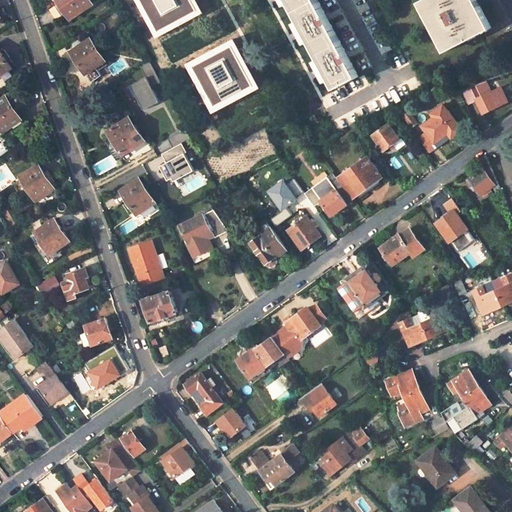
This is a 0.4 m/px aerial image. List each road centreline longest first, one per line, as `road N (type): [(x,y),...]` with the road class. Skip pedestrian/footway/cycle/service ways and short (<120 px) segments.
road 1 (unclassified): [(156,382),(511,125)]
road 2 (unclassified): [(156,382),(20,0)]
road 3 (unclassified): [(0,495),(156,382)]
road 4 (unclassified): [(254,511),(156,382)]
